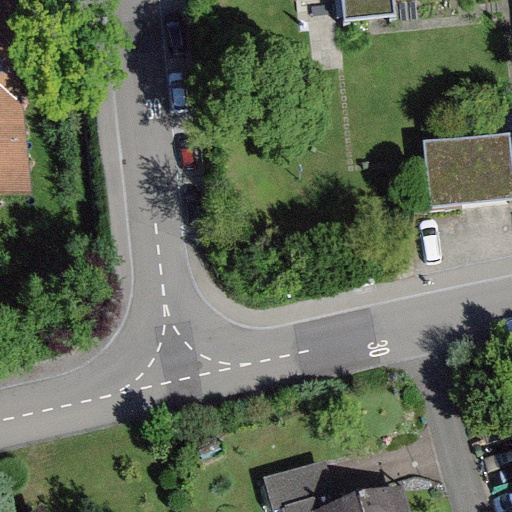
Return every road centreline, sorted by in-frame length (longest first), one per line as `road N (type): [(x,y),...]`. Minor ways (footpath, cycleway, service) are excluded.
road 1 (residential): [(135,0),(186,384)]
road 2 (residential): [(186,384),(511,321)]
road 3 (residential): [(186,384),(0,422)]
